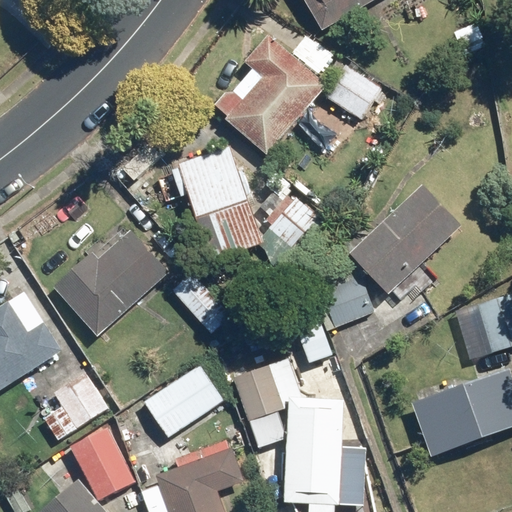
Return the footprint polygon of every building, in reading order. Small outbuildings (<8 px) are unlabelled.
[(306,0),(324,31),(379,0),(306,0)] [(270,155),(328,88),(270,37),(246,63),(264,79),(244,102),(230,90),(214,108),(270,155)] [(347,67),(328,98),(364,121),(384,89),(347,67)] [(258,242),(231,152),(189,164),(215,254),(258,242)] [(425,191),(356,254),(393,294),(462,231),(425,191)] [(62,295),(98,336),(167,276),(130,235),(62,295)] [(322,332),(370,314),(355,273),(307,291),(322,332)] [(511,299),(484,306),(496,348),(511,344),(511,299)] [(0,325),(0,392),(62,352),(32,305),(0,325)] [(149,403),(171,437),(221,405),(199,371),(149,403)] [(511,390),(505,373),(418,406),(436,452),(511,422),(511,390)] [(104,409),(86,379),(57,396),(74,426),(104,409)] [(289,499),(342,502),(347,402),(294,400),(289,499)] [(108,432),(75,449),(100,497),(133,480),(108,432)] [(160,479),(170,511),(228,511),(222,492),(247,483),(235,450),(194,465),(195,468),(160,479)] [(102,511),(79,485),(47,511),(102,511)] [(22,487),(5,495),(13,511),(33,511),(34,511),(22,487)]
